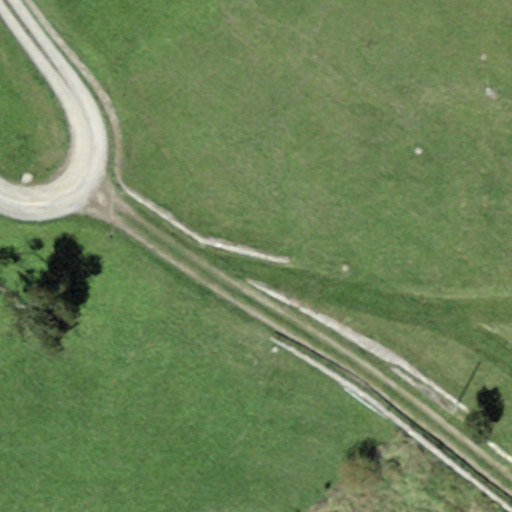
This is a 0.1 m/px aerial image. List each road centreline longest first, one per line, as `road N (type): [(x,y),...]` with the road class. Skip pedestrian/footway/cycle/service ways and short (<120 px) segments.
road 1 (track): [(88,186),(177,256),(511,484)]
road 2 (track): [(14,0),(91,123),(93,160),(88,186),(53,209),(30,210),(0,195)]
